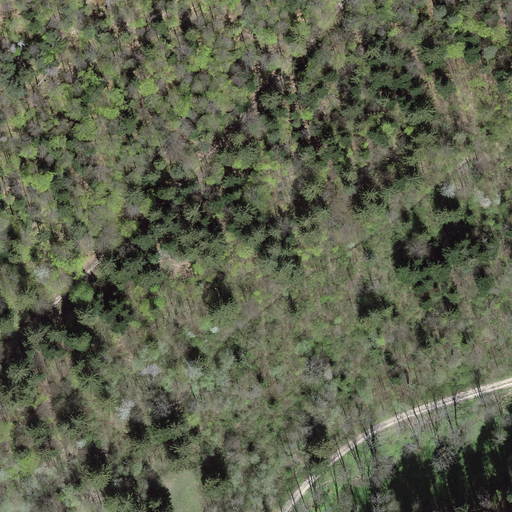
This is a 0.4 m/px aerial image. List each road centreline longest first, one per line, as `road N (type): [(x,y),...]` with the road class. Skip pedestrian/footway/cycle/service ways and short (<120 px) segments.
road 1 (track): [(346,0),(195,164),(0,351)]
road 2 (track): [(511,380),(393,416),(317,474),(285,511)]
